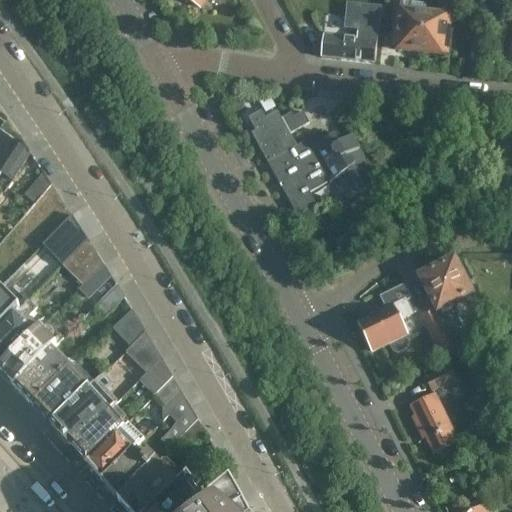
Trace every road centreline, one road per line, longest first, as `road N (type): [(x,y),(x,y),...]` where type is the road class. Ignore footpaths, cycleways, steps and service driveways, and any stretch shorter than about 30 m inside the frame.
road 1 (residential): [(277,511),(210,390),(0,58)]
road 2 (tertiary): [(297,318),(162,74)]
road 3 (residential): [(297,318),(415,251),(511,242)]
road 4 (tertiary): [(400,511),(297,318)]
road 5 (residential): [(511,96),(299,74)]
road 6 (residential): [(299,74),(185,61),(162,74)]
